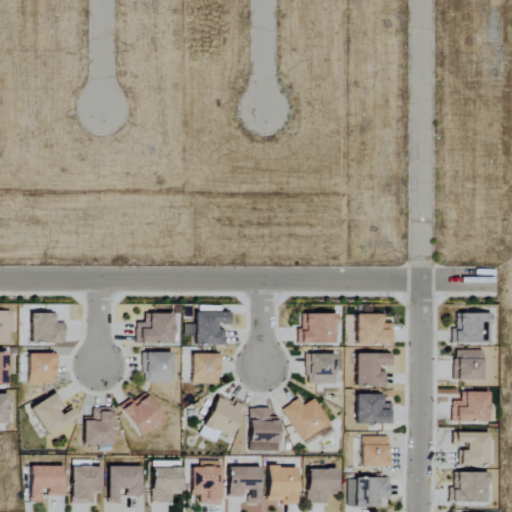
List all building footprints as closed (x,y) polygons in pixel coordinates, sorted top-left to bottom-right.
[(0,345),(10,346),(10,312),(0,311),(0,345)] [(223,346),(224,327),(229,328),(229,314),(194,313),(193,346),(223,346)] [(30,344),(63,344),(63,324),(54,324),(54,314),(29,315),(30,344)] [(134,345),(172,344),(171,314),(142,315),(143,323),(133,324),(134,345)] [(295,344),(334,345),(335,316),(300,315),(300,329),(295,329),(295,344)] [(383,315),(355,316),(355,346),(392,345),(391,324),(383,324),(383,315)] [(449,344),(488,345),(489,315),(454,315),(454,329),(450,329),(449,344)] [(452,381),(482,381),(481,352),(452,352),(452,381)] [(0,386),(5,387),(6,375),(11,375),(11,355),(0,354),(0,386)] [(170,384),(171,354),(141,354),(140,383),(170,384)] [(27,384),(56,385),(56,355),(27,355),(27,384)] [(218,385),(219,355),(191,355),(190,384),(218,385)] [(333,355),(304,356),(304,385),(334,385),(333,355)] [(390,355),(355,355),(355,388),(384,388),(384,373),(377,372),(377,366),(390,366),(390,355)] [(138,439),(163,423),(144,392),(119,408),(138,439)] [(488,423),(488,394),(460,393),(459,402),(450,402),(450,423),(488,423)] [(44,436),(77,419),(71,408),(59,414),(56,409),(61,407),(55,395),(29,408),(44,436)] [(391,425),(391,404),(382,405),(382,395),(355,396),(355,425),(391,425)] [(214,443),(218,434),(230,439),(243,408),(216,396),(198,437),(214,443)] [(280,410),(301,443),(329,426),(313,400),(302,407),(297,400),(280,410)] [(90,409),(97,409),(97,407),(111,408),(112,446),(82,446),(82,418),(91,418),(90,409)] [(277,452),(278,418),(268,418),(268,409),(248,409),(247,451),(277,452)] [(488,435),(451,434),(451,445),(462,445),(461,466),(487,467),(488,435)] [(360,468),(388,467),(388,437),(360,438),(360,468)] [(190,469),(189,496),(198,496),(197,504),(218,505),(219,462),(197,461),(197,469),(190,469)] [(150,504),(171,504),(171,495),(179,495),(179,462),(150,462),(150,504)] [(60,468),(29,467),(28,503),(41,503),(42,497),(60,497),(60,468)] [(100,468),(69,469),(70,505),(92,504),(92,494),(100,493),(100,468)] [(106,468),(138,468),(138,497),(118,497),(118,504),(106,504),(106,468)] [(259,468),(226,469),(226,496),(246,496),(247,505),(259,504),(259,468)] [(296,468),(266,468),(265,501),(282,502),(282,505),(295,506),(296,468)] [(325,504),(325,496),(336,496),(335,470),(305,470),(306,504),(325,504)] [(486,504),(486,475),(452,474),(452,489),(447,488),(447,503),(486,504)] [(345,508),(378,509),(378,499),(387,499),(388,480),(346,479),(345,508)]
